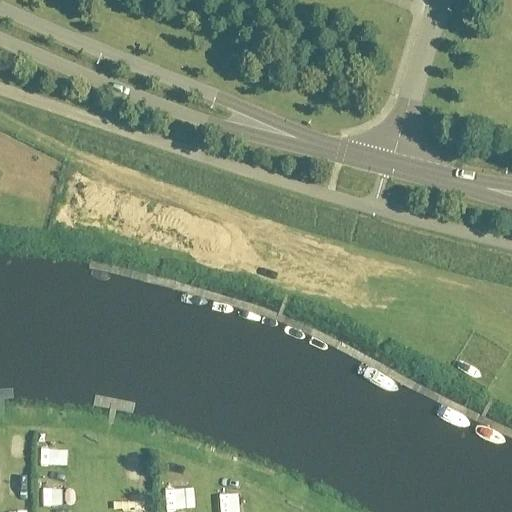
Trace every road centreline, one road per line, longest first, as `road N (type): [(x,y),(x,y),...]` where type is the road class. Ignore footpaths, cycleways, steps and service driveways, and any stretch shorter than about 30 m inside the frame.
road 1 (residential): [(322,146),(0,8)]
road 2 (residential): [(0,39),(203,122),(322,146)]
road 3 (residential): [(441,0),(386,162)]
